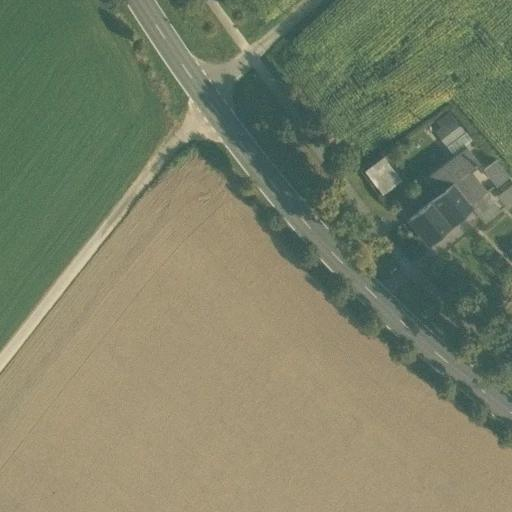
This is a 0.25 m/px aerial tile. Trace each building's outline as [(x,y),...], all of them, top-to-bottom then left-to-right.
[(449,152),(469,137),(447,108),(427,123),(449,152)] [(427,179),(439,194),(453,183),(470,204),(484,192),(485,193),(469,172),(478,164),(466,148),(427,179)] [(381,154),(361,167),(378,193),(398,180),(381,154)] [(484,165),(499,182),(507,176),(492,158),(484,165)] [(474,207),(470,204),(453,183),(439,194),(409,220),(429,245),(452,226),(472,209),(474,207)] [(472,209),(484,223),(499,211),(485,193),(484,192),(470,204),(474,207),(472,209)]
